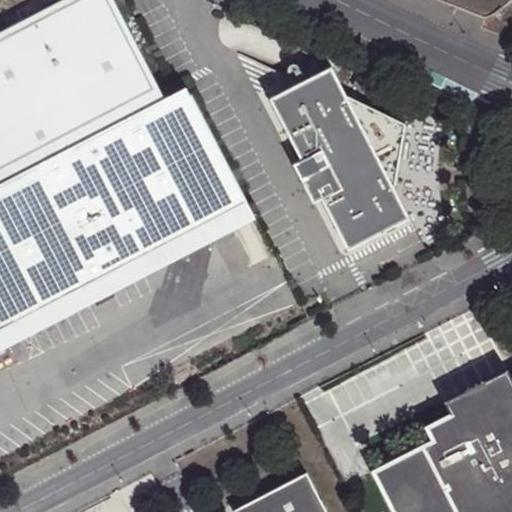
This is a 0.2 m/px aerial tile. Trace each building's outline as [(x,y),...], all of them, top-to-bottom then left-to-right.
[(166,97),(113,0),(51,0),(0,26),(0,350),(258,217),(187,85),(166,97)] [(333,66),(270,97),(301,157),(294,164),(314,201),(323,198),(349,249),(410,216),(395,188),(406,124),(348,94),(333,66)] [(376,98),(382,87),(357,74),(351,86),(376,98)] [(373,472),(392,511),(511,511),(511,382),(505,370),(443,403),(450,416),(426,428),(432,441),(373,472)] [(325,511),(305,475),(232,511),(325,511)]
